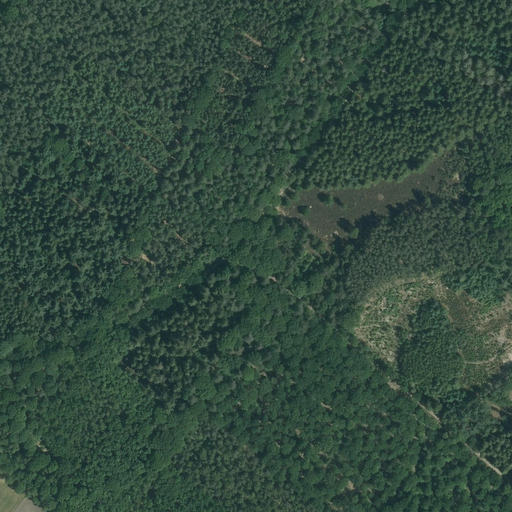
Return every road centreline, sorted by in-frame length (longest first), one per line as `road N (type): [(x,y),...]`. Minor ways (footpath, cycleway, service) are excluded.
road 1 (track): [(410,0),(279,184),(217,255),(120,319),(0,349)]
road 2 (track): [(0,190),(56,122),(150,193),(245,0)]
road 3 (track): [(217,255),(270,275),(511,481)]
road 4 (track): [(324,511),(206,415),(313,310)]
road 5 (track): [(374,511),(444,423),(511,370)]
